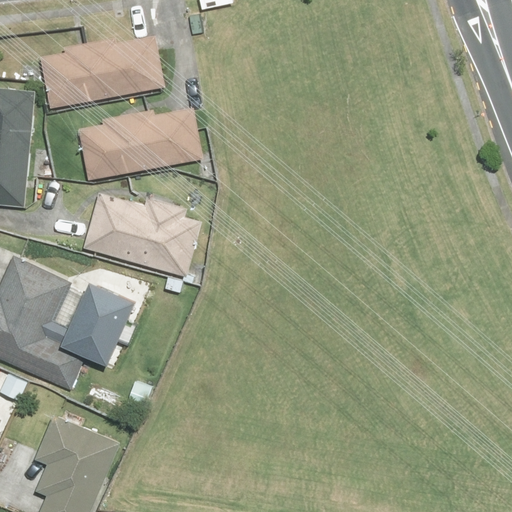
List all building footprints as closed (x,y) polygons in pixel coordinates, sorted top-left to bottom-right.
[(46,53),(56,106),(170,85),(160,33),(122,40),(122,35),(70,44),(71,49),(46,53)] [(0,202),(30,206),(42,88),(0,83),(0,202)] [(84,126),(94,178),(207,157),(197,106),(162,113),(161,107),(107,118),(108,122),(84,126)] [(206,217),(103,191),(89,248),(192,273),(206,217)] [(0,351),(75,385),(89,353),(52,336),(77,281),(17,254),(0,291),(0,351)] [(162,388),(139,377),(123,406),(146,418),(162,388)] [(43,511),(94,511),(124,441),(61,414),(43,456),(53,460),(41,488),(52,492),(43,511)]
